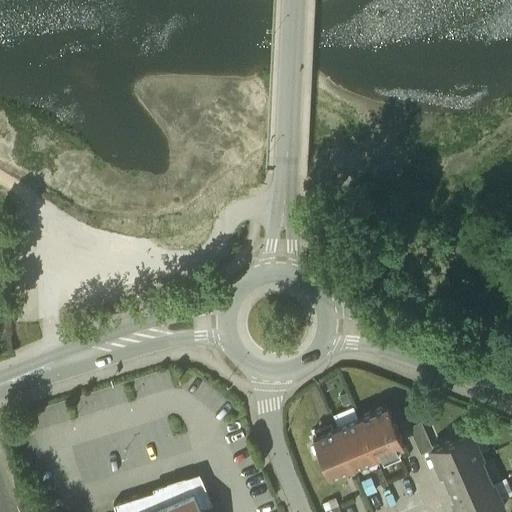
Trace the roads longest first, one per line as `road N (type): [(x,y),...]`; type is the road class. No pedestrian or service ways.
road 1 (residential): [(281,274),(293,0)]
road 2 (secondary): [(0,396),(165,344),(233,346)]
road 3 (secondary): [(229,312),(99,339),(0,380)]
road 4 (secondary): [(326,331),(353,332),(511,392)]
road 5 (residential): [(274,373),(271,427),(302,511)]
